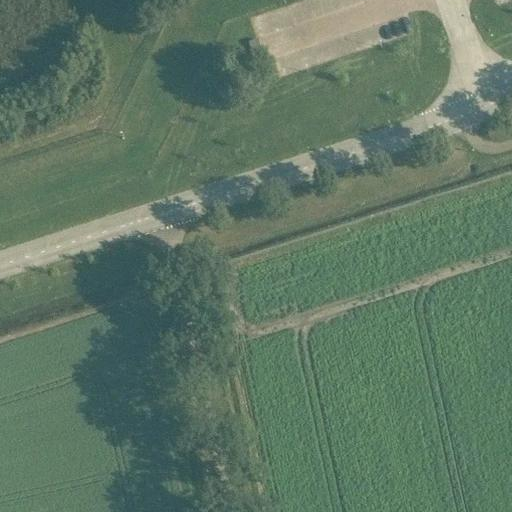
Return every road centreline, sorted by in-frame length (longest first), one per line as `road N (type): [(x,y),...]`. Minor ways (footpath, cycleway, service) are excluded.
road 1 (unclassified): [(486,111),(0,266)]
road 2 (track): [(234,511),(205,376)]
